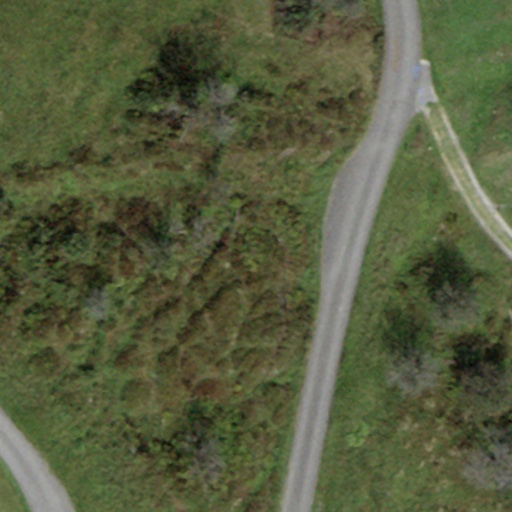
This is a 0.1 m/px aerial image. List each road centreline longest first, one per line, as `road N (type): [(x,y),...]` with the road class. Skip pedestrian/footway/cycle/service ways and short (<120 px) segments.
road 1 (unclassified): [(409,76),(353,198),(288,511)]
road 2 (track): [(511,232),(409,76)]
